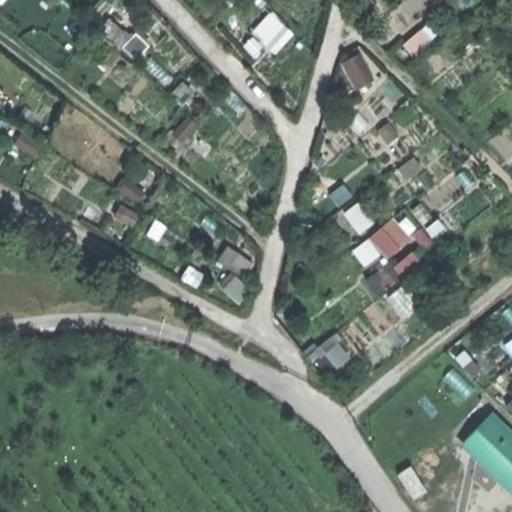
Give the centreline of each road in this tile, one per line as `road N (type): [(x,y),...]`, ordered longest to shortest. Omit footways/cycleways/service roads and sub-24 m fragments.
road 1 (track): [(0,33),(275,247)]
road 2 (track): [(263,327),(237,325),(0,190)]
road 3 (track): [(282,386),(263,327),(297,138)]
road 4 (track): [(330,12),(511,188)]
road 5 (track): [(336,425),(511,284)]
road 6 (track): [(297,138),(168,0)]
road 7 (track): [(297,138),(333,0)]
